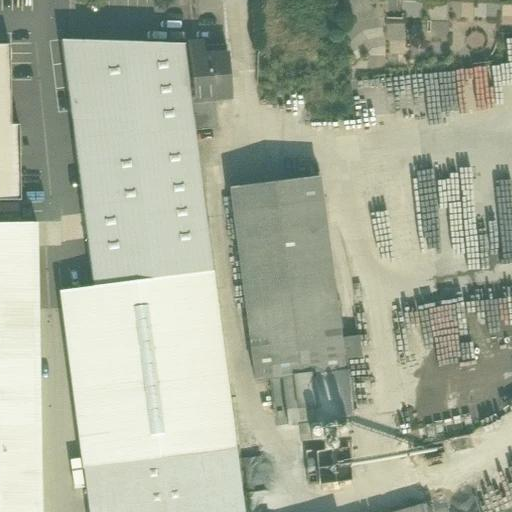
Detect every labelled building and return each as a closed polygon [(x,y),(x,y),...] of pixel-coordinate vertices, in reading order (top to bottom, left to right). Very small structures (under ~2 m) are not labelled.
[(212,273),(194,132),(191,105),(183,47),(62,43),(94,288),(212,273)] [(0,45),(0,201),(20,201),(19,126),(11,126),(10,46),(0,45)] [(188,47),(194,100),(230,97),(226,48),(226,46),(188,47)] [(214,103),(191,105),(194,132),(217,129),(214,103)] [(271,381),(277,427),(298,425),(320,422),(344,418),(352,417),(347,372),(338,296),(334,296),(319,178),(230,189),(255,383),(271,381)] [(0,225),(0,511),(40,511),(36,225),(0,225)] [(243,511),(212,273),(94,288),(60,292),(88,511),(243,511)] [(353,358),(354,383),(369,382),(368,367),(359,367),(359,358),(353,358)] [(322,452),(347,449),(344,418),(320,422),(298,425),(300,443),(320,441),(322,452)] [(315,453),(318,485),(350,481),(347,449),(322,452),(315,453)]
